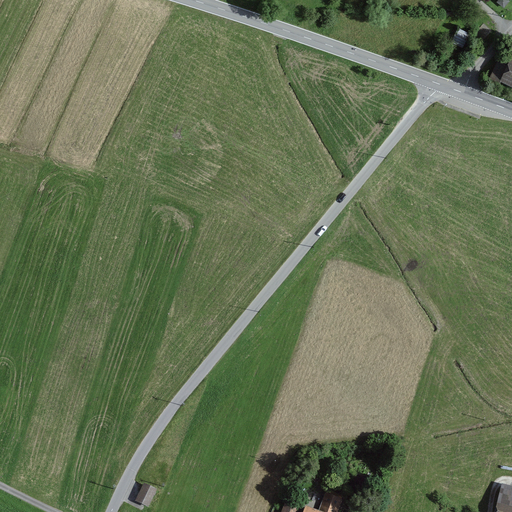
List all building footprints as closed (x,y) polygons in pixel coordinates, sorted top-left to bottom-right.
[(458,28),(452,41),(462,46),(469,33),(458,28)] [(505,77),(511,80),(511,54),(505,50),(493,75),(503,80),(505,77)] [(145,484),(137,501),(147,506),(155,489),(145,484)] [(511,511),(511,487),(503,485),(496,511),(511,511)] [(335,511),(342,496),(330,491),(321,511),(317,511),(306,508),(304,511),(335,511)] [(295,511),(298,507),(287,502),(282,511),(295,511)]
